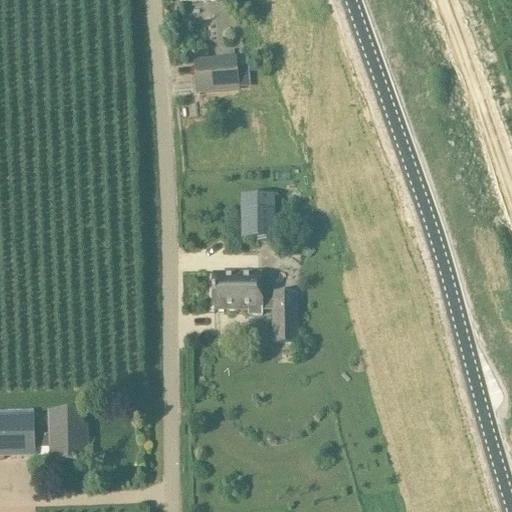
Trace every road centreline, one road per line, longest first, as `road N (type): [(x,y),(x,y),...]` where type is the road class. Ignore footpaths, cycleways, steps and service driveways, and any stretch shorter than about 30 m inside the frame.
road 1 (tertiary): [(510,511),(472,376),(343,0)]
road 2 (unclassified): [(169,511),(151,0)]
